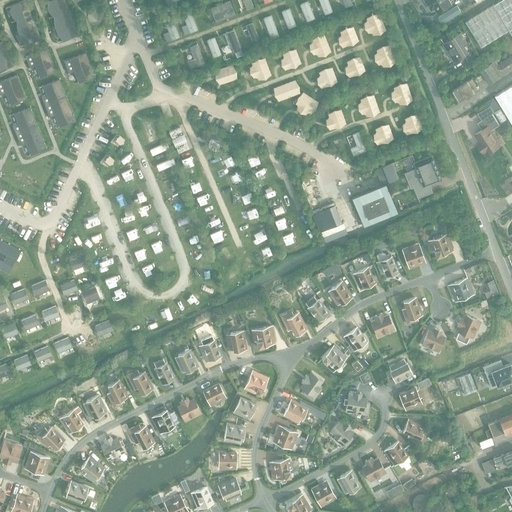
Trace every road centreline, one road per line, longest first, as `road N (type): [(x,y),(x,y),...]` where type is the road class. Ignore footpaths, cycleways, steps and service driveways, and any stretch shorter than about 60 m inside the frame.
road 1 (residential): [(296,353),(232,365),(110,425),(66,460),(48,492)]
road 2 (residential): [(494,252),(395,0)]
road 3 (residential): [(494,252),(373,297),(296,353)]
road 4 (residential): [(266,500),(371,445),(384,420),(382,397)]
road 5 (residential): [(266,500),(254,467),(257,442),(296,353)]
